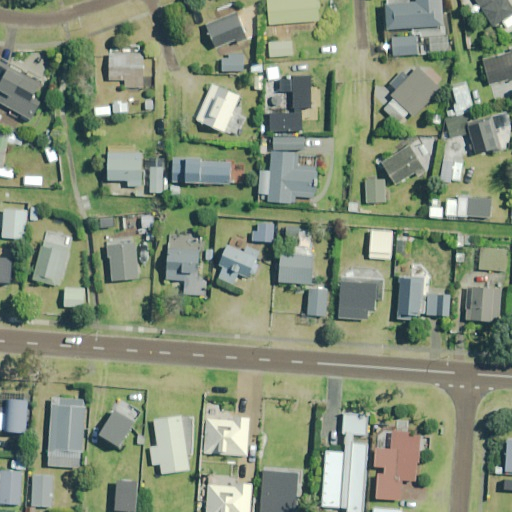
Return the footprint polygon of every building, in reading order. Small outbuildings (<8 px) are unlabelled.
[(321,22),(319,0),(269,0),(271,25),(321,22)] [(445,27),(443,0),(418,0),(418,3),(387,5),(389,31),(445,27)] [(511,26),(511,5),(509,0),(479,0),(494,27),(504,22),(508,29),(511,26)] [(250,41),(248,37),(239,15),(209,26),(218,49),(237,41),(239,46),(250,41)] [(419,35),(393,37),(394,58),(421,56),(419,35)] [(451,36),(429,38),(430,54),(452,53),(451,36)] [(294,56),(294,43),(269,44),(270,57),(294,56)] [(498,54),(499,58),(486,61),(491,86),(511,81),(511,50),(511,51),(498,54)] [(145,55),(113,54),(113,81),(125,81),(125,88),(144,88),(145,55)] [(246,56),(232,55),(232,59),(226,58),(226,72),(245,72),(246,56)] [(252,62),(251,74),(264,75),(264,63),(252,62)] [(41,87),(0,64),(0,101),(33,120),(42,103),(34,98),(41,87)] [(410,113),(416,118),(443,90),(419,68),(393,98),(395,100),(385,112),(400,125),(410,113)] [(281,80),(281,69),(268,69),(268,80),(281,80)] [(317,114),(312,77),(284,81),(287,105),(279,106),(281,119),(317,114)] [(242,97),(214,85),(198,121),(226,133),(242,97)] [(474,111),(470,86),(454,88),(458,114),(474,111)] [(64,94),(52,92),(49,105),(62,107),(64,94)] [(111,116),(111,107),(96,108),(96,117),(111,116)] [(511,126),(509,114),(468,123),(467,119),(449,123),(453,139),(472,135),(477,155),(506,148),(502,129),(511,126)] [(26,139),(0,134),(0,136),(0,176),(14,178),(16,167),(7,165),(9,153),(15,154),(16,147),(24,148),(26,139)] [(261,195),(260,203),(271,203),(297,204),(297,198),(318,199),(319,167),(301,166),(301,156),(306,157),(306,151),(306,140),(277,139),(275,139),(273,172),(261,171),(261,195)] [(59,161),(54,146),(46,149),(51,164),(59,161)] [(429,174),(426,169),(413,147),(386,163),(398,185),(417,174),(421,179),(429,174)] [(144,153),(111,153),(111,181),(131,181),(131,187),(143,187),(144,163),(144,153)] [(465,162),(444,160),(442,183),(453,184),(453,180),(463,181),(465,162)] [(233,163),(175,161),(174,183),(232,185),(233,163)] [(167,168),(152,168),(151,193),(166,194),(167,168)] [(43,178),(25,177),(24,185),(43,186),(43,178)] [(388,203),(387,181),(369,182),(370,204),(388,203)] [(494,201),(448,198),(447,216),(493,219),(494,201)] [(441,220),(441,200),(432,200),(432,220),(441,220)] [(41,209),(31,208),(30,221),(40,222),(41,209)] [(7,211),(6,218),(0,217),(0,229),(5,230),(5,238),(26,240),(28,212),(7,211)] [(217,211),(204,212),(206,223),(218,222),(217,211)] [(155,228),(154,216),(143,217),(144,229),(155,228)] [(279,225),(258,223),(257,242),(278,243),(279,225)] [(73,240),(47,233),(34,280),(61,287),(73,240)] [(391,236),(378,235),(377,246),(390,247),(391,236)] [(314,285),(316,238),(299,237),(298,257),(282,256),(281,283),(314,285)] [(111,244),(111,247),(115,282),(141,279),(141,275),(143,275),(143,270),(140,270),(137,244),(122,246),(121,243),(111,244)] [(169,280),(175,280),(174,289),(179,289),(183,290),(186,290),(186,295),(205,297),(207,283),(199,282),(202,248),(172,246),(169,280)] [(245,252),(229,247),(219,279),(236,285),(239,275),(251,279),(260,252),(247,248),(245,252)] [(508,251),(488,250),(487,271),(507,272),(508,251)] [(21,263),(13,262),(11,281),(19,282),(21,263)] [(400,319),(412,319),(412,314),(450,315),(451,296),(423,295),(424,278),(402,277),(400,319)] [(378,284),(342,283),(340,319),(369,320),(369,313),(377,313),(378,284)] [(502,291),(470,289),(469,321),(500,323),(502,291)] [(86,291),(67,290),(66,307),(85,308),(86,291)] [(330,291),(312,290),(310,316),(328,317),(330,291)] [(88,401),(55,399),(50,467),(83,469),(88,401)] [(28,402),(9,400),(7,414),(0,413),(0,430),(25,434),(28,402)] [(141,414),(121,402),(101,436),(122,448),(141,414)] [(342,449),(347,449),(347,454),(343,454),(328,453),(324,507),(350,509),(349,511),(365,511),(370,445),(354,444),(355,435),(369,436),(370,415),(346,413),(345,431),(343,431),(342,449)] [(191,471),(184,418),(156,421),(160,446),(152,447),(155,466),(163,465),(164,475),(191,471)] [(251,420),(234,419),(234,421),(208,420),(206,454),(249,457),(251,420)] [(412,432),(395,432),(395,451),(380,451),(379,501),(404,501),(404,482),(418,482),(419,464),(422,464),(422,438),(412,438),(412,432)] [(19,456),(18,461),(13,461),(12,469),(28,470),(28,462),(26,462),(26,456),(19,456)] [(24,473),(3,472),(2,476),(0,476),(0,504),(22,506),(24,473)] [(297,511),(301,476),(266,473),(263,511),(297,511)] [(54,478),(35,478),(34,507),(54,508),(54,478)] [(114,485),(89,485),(89,495),(114,495),(114,485)] [(255,511),(257,496),(253,496),(253,486),(237,485),(236,487),(210,486),(208,511),(255,511)]
